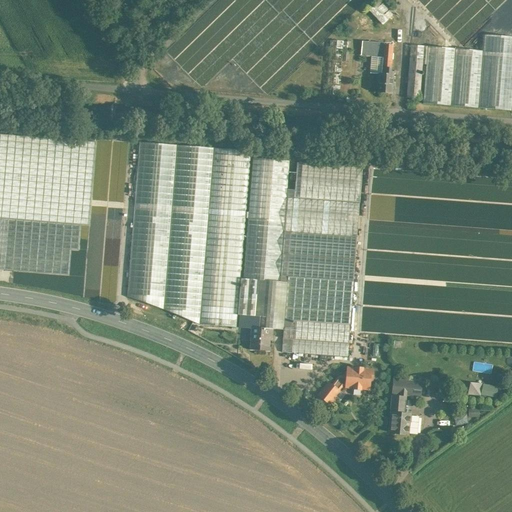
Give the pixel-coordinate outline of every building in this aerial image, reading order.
[(381,1),(370,11),(383,25),(394,15),(381,1)] [(459,44),(496,9),(431,9),(431,15),(459,44)] [(483,51),(424,46),(422,64),(426,65),(423,104),(511,111),(511,99),(511,37),(485,35),(483,51)] [(343,41),(330,40),(326,96),(339,97),(343,41)] [(384,45),(362,43),(361,56),(371,57),(383,58),(384,45)] [(393,45),(384,45),(383,58),(382,61),(391,62),(393,45)] [(424,46),(410,45),(406,98),(419,99),(421,75),(423,75),(423,72),(422,72),(422,64),(424,46)] [(378,74),(381,74),(382,61),(383,58),(371,57),(370,73),(378,74)] [(391,62),(382,61),(381,74),(378,74),(377,93),(392,94),(393,72),(391,72),(391,62)] [(95,142),(0,134),(0,218),(81,225),(89,225),(95,142)] [(176,145),(139,142),(127,297),(163,309),(176,145)] [(213,148),(176,145),(163,309),(200,325),(213,148)] [(250,151),(213,148),(200,325),(236,327),(237,315),(238,306),(245,218),(245,212),(250,151)] [(252,158),(286,161),(287,155),(253,152),(252,158)] [(242,294),(256,295),(257,295),(258,281),(279,282),(287,190),(289,161),(286,161),(252,158),(248,213),(248,218),(243,285),(241,284),(240,287),(242,288),(242,294)] [(363,167),(297,162),(295,190),(294,198),(360,203),(363,167)] [(279,282),(258,281),(257,295),(256,295),(255,316),(265,317),(264,329),(272,329),(283,330),(284,323),(284,320),(287,279),(288,276),(291,235),(291,231),(293,204),(294,198),(295,190),(287,190),(279,282)] [(359,209),(293,204),(291,231),(357,236),(359,209)] [(81,225),(0,218),(0,269),(68,275),(71,250),(79,250),(81,225)] [(357,240),(291,235),(288,276),(353,281),(357,240)] [(353,284),(287,279),(284,320),(350,325),(353,284)] [(256,295),(242,294),(241,306),(241,315),(241,316),(254,317),(254,316),(255,316),(256,295)] [(241,316),(240,316),(239,328),(253,329),(251,350),(250,350),(269,351),(270,336),(271,336),(272,329),(264,329),(265,317),(255,316),(254,316),(254,317),(241,316)] [(294,323),(284,323),(283,330),(282,352),(292,353),(293,339),(293,337),(294,323)] [(350,327),(294,323),(293,337),(349,341),(350,327)] [(348,343),(293,339),(292,353),(347,357),(348,343)] [(339,377),(332,386),(338,391),(343,385),(346,385),(346,387),(353,388),(353,395),(360,395),(361,388),(369,389),(370,381),(372,381),(373,371),(347,369),(346,377),(339,377)] [(482,369),(477,388),(486,390),(492,372),(482,369)] [(420,383),(402,381),(402,382),(394,381),(393,393),(401,394),(401,398),(405,398),(405,394),(419,396),(420,383)] [(328,383),(318,396),(329,404),(339,391),(338,391),(332,386),(328,383)] [(401,398),(392,397),(390,416),(392,416),(390,433),(415,435),(417,433),(419,418),(417,416),(403,415),(405,398),(401,398)] [(468,409),(468,417),(480,416),(479,408),(468,409)]
